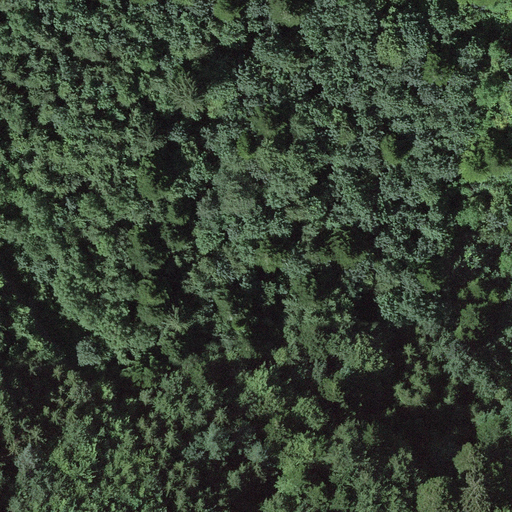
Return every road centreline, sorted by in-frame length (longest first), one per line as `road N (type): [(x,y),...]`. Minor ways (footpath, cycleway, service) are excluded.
road 1 (track): [(0,267),(91,393),(254,419),(388,391),(479,336),(511,236)]
road 2 (track): [(91,393),(143,454),(169,511)]
